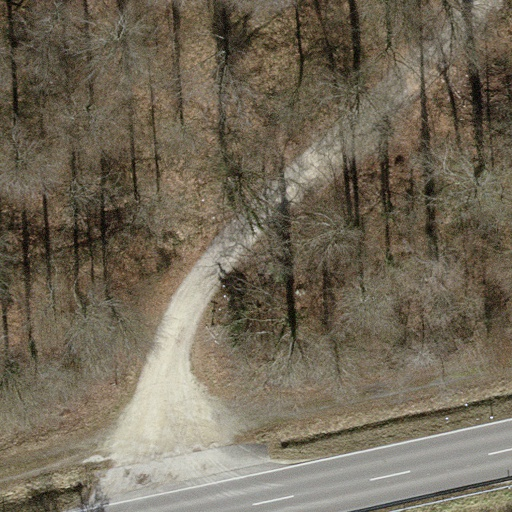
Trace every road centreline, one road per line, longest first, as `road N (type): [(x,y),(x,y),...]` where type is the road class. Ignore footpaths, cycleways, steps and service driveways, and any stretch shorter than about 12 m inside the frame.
road 1 (track): [(187,511),(167,403),(211,266),(491,0)]
road 2 (secondary): [(218,511),(511,448)]
